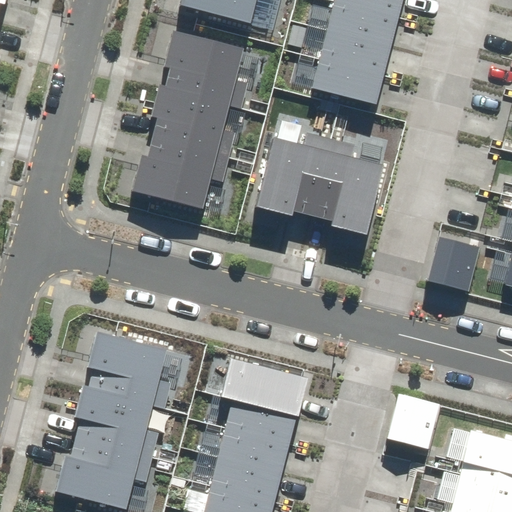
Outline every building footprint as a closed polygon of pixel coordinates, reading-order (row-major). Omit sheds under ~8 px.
[(180,0),(181,0),(250,18),(255,0),(180,0)] [(360,0),(338,0),(332,25),(393,40),(400,10),(360,0)] [(360,0),(400,10),(402,0),(360,0)] [(332,25),(324,55),(385,70),(393,40),(332,25)] [(173,64),(168,82),(229,98),(242,45),(173,27),(164,62),(173,64)] [(324,55),(316,85),(377,100),(385,70),(324,55)] [(160,113),(155,135),(215,150),(229,98),(168,82),(159,80),(151,111),(160,113)] [(300,147),(270,139),(255,203),(309,217),(328,140),(303,134),(300,147)] [(140,154),(132,185),(202,203),(215,150),(155,135),(149,156),(140,154)] [(352,146),(328,140),(309,217),(363,230),(379,166),(348,159),(352,146)] [(441,233),(429,275),(466,285),(478,243),(441,233)] [(152,398),(166,347),(98,329),(85,380),(152,398)] [(243,357),(235,388),(299,404),(306,373),(243,357)] [(139,449),(152,398),(85,380),(71,432),(139,449)] [(235,388),(228,418),(291,434),(299,404),(235,388)] [(399,392),(388,431),(428,443),(439,403),(399,392)] [(228,418),(220,448),(283,464),(291,434),(228,418)] [(511,437),(473,427),(465,458),(511,470),(511,437)] [(126,500),(139,449),(71,432),(58,483),(126,500)] [(220,448),(212,478),(276,494),(283,464),(220,448)] [(511,511),(511,470),(465,458),(452,506),(476,511),(511,511)] [(212,478),(205,508),(218,511),(271,511),(276,494),(212,478)]
